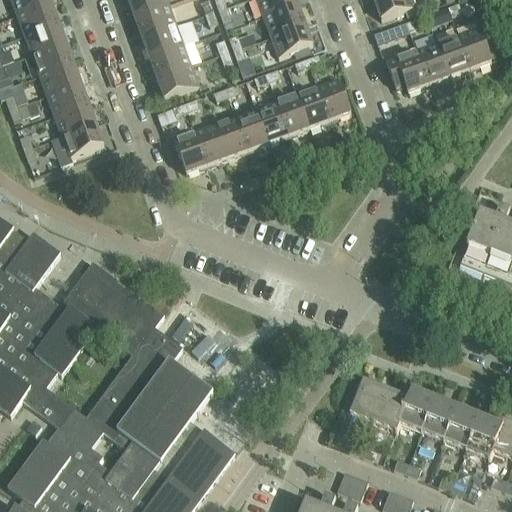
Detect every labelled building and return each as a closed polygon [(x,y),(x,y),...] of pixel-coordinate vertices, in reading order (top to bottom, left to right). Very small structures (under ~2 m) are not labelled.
[(10,0),(17,22),(52,9),(48,0),(10,0)] [(134,0),(127,3),(135,24),(169,12),(164,0),(134,0)] [(294,0),(263,0),(256,3),(264,23),(298,10),(294,0)] [(410,0),(388,0),(374,6),(382,27),(416,14),(410,0)] [(222,2),(214,5),(219,17),(227,14),(222,2)] [(201,10),(206,21),(214,18),(210,6),(201,10)] [(52,9),(17,22),(25,42),(59,29),(52,9)] [(298,10),(264,23),(271,43),(305,31),(298,10)] [(459,10),(447,14),(450,23),(462,18),(459,10)] [(169,12),(135,24),(142,45),(176,32),(169,12)] [(227,14),(219,17),(223,28),(231,25),(227,14)] [(447,14),(435,19),(438,27),(450,23),(447,14)] [(214,18),(206,21),(210,33),(218,30),(214,18)] [(419,25),(407,29),(410,37),(422,33),(419,25)] [(59,29),(25,42),(32,62),(67,50),(59,29)] [(407,29),(395,34),(398,42),(410,37),(407,29)] [(305,31),(271,43),(279,65),(313,52),(305,31)] [(176,32),(142,45),(150,65),(184,52),(176,32)] [(479,35),(458,43),(470,77),(492,69),(479,35)] [(237,42),(229,45),(234,57),(242,54),(237,42)] [(458,43),(437,50),(450,84),(470,77),(458,43)] [(216,50),(221,62),(229,59),(225,47),(216,50)] [(67,50),(32,62),(40,83),(74,70),(67,50)] [(437,50),(417,57),(430,92),(450,84),(437,50)] [(184,52),(150,65),(157,85),(191,73),(184,52)] [(242,54),(234,57),(238,69),(246,66),(242,54)] [(507,66),(508,66),(510,66),(511,66),(511,65),(511,56),(510,55),(508,55),(506,56),(505,57),(504,58),(503,60),(503,61),(503,62),(504,63),(504,64),(506,65),(507,66)] [(430,92),(417,57),(386,69),(396,96),(406,92),(408,100),(430,92)] [(229,59),(221,62),(225,74),(233,71),(229,59)] [(319,62),(307,66),(310,74),(322,70),(319,62)] [(307,66),(295,70),(298,79),(310,74),(307,66)] [(74,70),(40,83),(47,103),(82,90),(74,70)] [(191,73),(157,85),(165,107),(199,94),(191,73)] [(278,76),(266,81),(269,89),(281,85),(278,76)] [(266,81),(254,85),(257,93),(269,89),(266,81)] [(339,86),(317,94),(330,128),(351,121),(339,86)] [(82,90),(47,103),(55,123),(89,110),(82,90)] [(237,91),(226,96),(229,104),(240,100),(237,91)] [(317,94),(297,101),(310,136),(330,128),(317,94)] [(226,96),(214,100),(217,108),(229,104),(226,96)] [(297,101),(277,109),(289,143),(310,136),(297,101)] [(14,102),(5,105),(10,117),(18,114),(14,102)] [(197,106),(185,111),(188,119),(200,114),(197,106)] [(277,109),(256,116),(269,151),(289,143),(277,109)] [(89,110),(55,123),(62,143),(96,131),(89,110)] [(185,111),(173,115),(176,123),(188,119),(185,111)] [(18,114),(10,117),(14,128),(22,125),(18,114)] [(256,116),(236,124),(249,158),(269,151),(256,116)] [(236,124),(216,131),(228,166),(249,158),(236,124)] [(62,143),(51,148),(61,175),(72,170),(70,165),(104,152),(96,131),(62,143)] [(216,131),(196,139),(208,173),(228,166),(216,131)] [(196,139),(174,146),(187,181),(208,173),(196,139)] [(28,142),(20,145),(24,157),(33,154),(28,142)] [(33,154),(24,157),(29,169),(37,166),(33,154)] [(485,281),(505,229),(510,216),(500,212),(495,225),(481,219),(460,271),(485,281)] [(197,511),(200,509),(235,462),(190,429),(210,402),(212,403),(213,401),(172,370),(183,356),(155,335),(165,323),(93,270),(61,313),(36,295),(61,262),(34,242),(29,248),(20,242),(16,247),(10,243),(14,237),(0,226),(0,414),(11,423),(23,408),(59,435),(48,450),(44,447),(9,496),(24,507),(20,511),(197,511)] [(511,231),(505,229),(485,281),(508,290),(511,278),(511,231)] [(350,420),(373,429),(386,395),(364,386),(350,420)] [(409,404),(386,395),(373,429),(397,439),(400,431),(400,430),(410,404),(409,404)] [(436,406),(412,396),(409,404),(410,404),(400,430),(400,431),(423,440),(436,406)] [(459,415),(436,406),(423,440),(445,449),(459,415)] [(481,424),(459,415),(445,449),(467,458),(481,424)] [(502,432),(481,424),(467,458),(490,466),(493,459),(494,458),(492,458),(503,432),(502,432)] [(511,426),(505,424),(502,432),(503,432),(492,458),(494,458),(493,459),(511,466),(511,426)] [(33,427),(27,435),(36,442),(42,433),(33,427)] [(353,448),(349,458),(360,462),(364,453),(353,448)] [(376,458),(364,453),(360,462),(373,467),(376,458)] [(398,466),(394,476),(406,481),(410,471),(398,466)] [(421,476),(410,471),(406,481),(417,485),(421,476)] [(357,484),(345,479),(341,489),(353,493),(357,484)] [(494,483),(491,493),(503,498),(506,488),(494,483)] [(368,488),(357,484),(353,493),(365,498),(368,488)] [(442,484),(438,494),(451,499),(455,489),(442,484)] [(511,490),(508,489),(506,488),(503,498),(511,501),(511,490)] [(353,493),(341,489),(337,498),(349,503),(353,493)] [(466,493),(455,489),(451,499),(462,503),(466,493)] [(365,498),(353,493),(349,503),(361,508),(365,498)] [(390,497),(388,502),(386,507),(398,511),(402,502),(390,497)] [(305,511),(333,511),(336,506),(326,502),(321,511),(313,511),(306,509),(305,511)] [(411,511),(414,506),(402,502),(398,511),(399,511),(411,511)]
